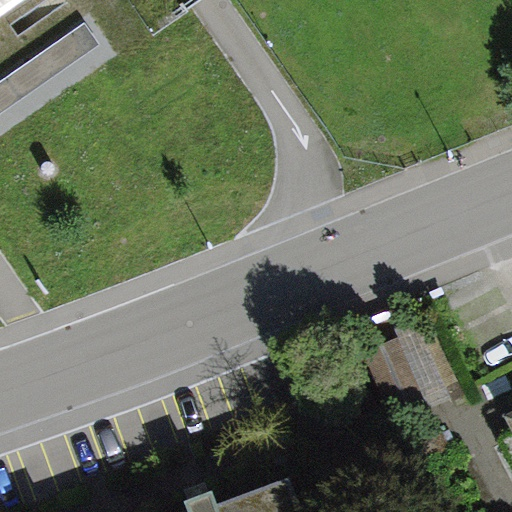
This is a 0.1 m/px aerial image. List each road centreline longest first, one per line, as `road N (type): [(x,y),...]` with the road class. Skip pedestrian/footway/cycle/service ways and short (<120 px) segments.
road 1 (tertiary): [(511,191),(0,388)]
road 2 (unknown): [(264,289),(378,511)]
